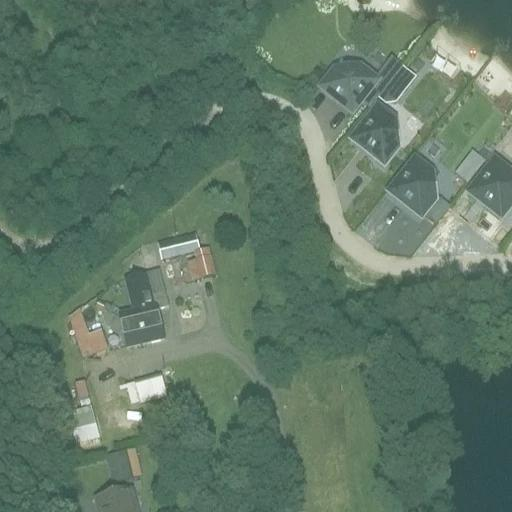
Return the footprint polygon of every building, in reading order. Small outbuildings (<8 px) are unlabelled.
[(414,79),(402,69),(390,85),(402,94),(414,79)] [(339,72),(324,90),(352,113),(375,85),(357,70),(339,72)] [(397,128),(378,114),(356,142),(384,165),(399,146),(397,128)] [(393,195),(422,217),(436,199),(434,181),(416,166),(393,195)] [(473,195),(501,218),(511,204),(511,179),(495,167),(473,195)] [(450,209),(438,200),(426,216),(437,225),(450,209)] [(198,282),(202,281),(216,278),(209,250),(200,253),(196,237),(157,247),(161,263),(194,255),(196,262),(193,263),(198,282)] [(159,273),(146,276),(125,282),(133,314),(121,317),(124,333),(113,336),(116,351),(139,345),(136,331),(159,325),(155,309),(154,310),(151,298),(164,295),(159,273)] [(83,361),(107,353),(100,333),(77,341),(83,361)] [(132,391),(137,411),(173,403),(169,383),(132,391)] [(95,387),(84,389),(88,406),(99,403),(95,387)] [(75,424),(82,452),(107,445),(99,417),(75,424)] [(192,432),(204,429),(201,418),(189,420),(192,432)] [(139,466),(135,452),(117,456),(121,470),(139,466)] [(136,511),(131,492),(96,501),(99,511),(136,511)]
